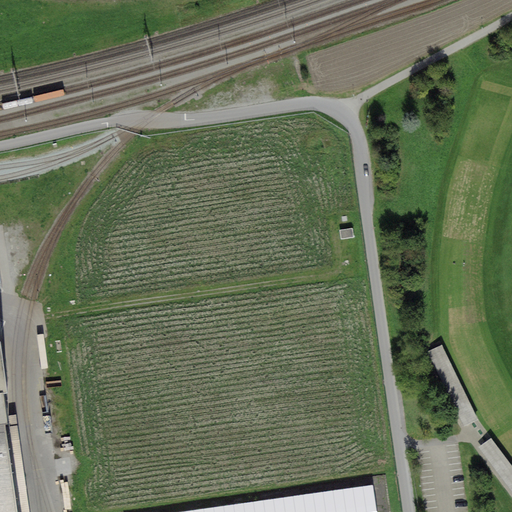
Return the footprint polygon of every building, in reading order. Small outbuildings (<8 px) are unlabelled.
[(353,228),(339,230),(340,239),(354,238),(353,228)] [(446,344),(431,350),(464,425),(479,418),(446,344)] [(29,511),(17,419),(7,421),(19,511),(29,511)] [(0,511),(19,511),(7,421),(0,421),(0,511)] [(511,463),(492,437),(479,446),(511,490),(511,463)] [(374,511),(370,484),(179,511),(374,511)]
